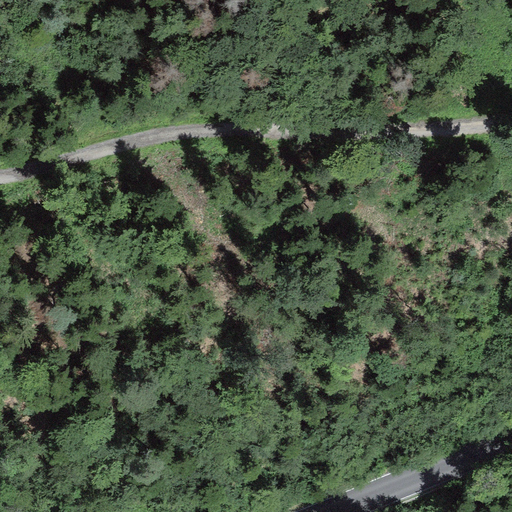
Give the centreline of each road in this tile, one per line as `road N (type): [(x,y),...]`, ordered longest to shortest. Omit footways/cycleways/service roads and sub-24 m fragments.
road 1 (track): [(0,174),(200,127),(511,124)]
road 2 (tertiary): [(341,511),(511,439)]
